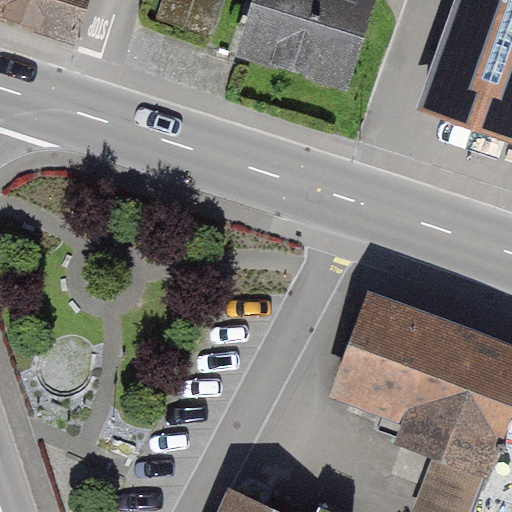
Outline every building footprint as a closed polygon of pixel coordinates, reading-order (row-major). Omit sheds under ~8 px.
[(0,0),(0,12),(77,38),(90,0),(0,0)] [(228,0),(165,0),(159,19),(215,38),(228,0)] [(263,0),(248,49),(345,80),(370,0),(263,0)] [(511,0),(463,0),(426,106),(511,136),(511,0)] [(511,511),(511,353),(373,301),(340,389),(386,407),(377,430),(455,460),(434,511),(511,511)] [(230,511),(333,511),(321,507),(318,511),(284,511),(239,492),(230,511)]
